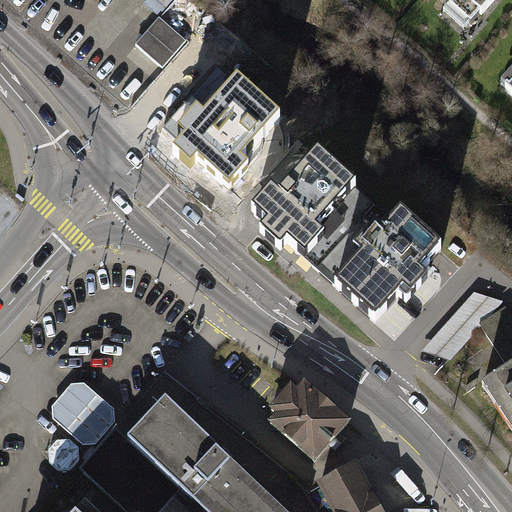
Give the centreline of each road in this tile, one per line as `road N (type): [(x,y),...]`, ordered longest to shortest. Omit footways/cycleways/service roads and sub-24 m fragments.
road 1 (secondary): [(108,164),(250,295),(395,395),(498,511)]
road 2 (residential): [(108,164),(0,295)]
road 3 (secondary): [(0,48),(108,164)]
